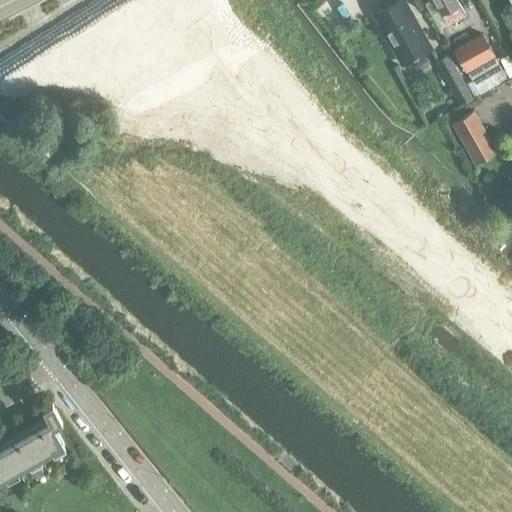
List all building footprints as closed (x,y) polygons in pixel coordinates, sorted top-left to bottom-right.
[(395,0),(374,12),(402,62),(430,45),(403,0),(395,0)] [(448,26),(466,16),(456,0),(427,0),(424,2),(430,13),(437,9),(440,14),(441,14),(448,26)] [(454,49),(466,70),(472,81),(499,65),(481,33),(454,49)] [(452,62),(441,68),(453,89),(463,83),(452,62)] [(472,156),(493,144),(473,109),(452,121),(472,156)] [(0,478),(64,442),(54,425),(62,420),(52,402),(42,408),(48,418),(0,445),(0,478)]
